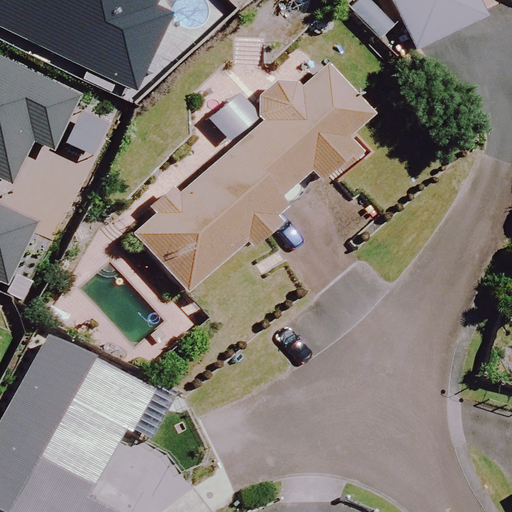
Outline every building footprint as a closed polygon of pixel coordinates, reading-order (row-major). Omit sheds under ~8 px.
[(0,0),(0,30),(130,93),(168,16),(152,8),(155,0),(0,0)] [(387,0),(412,52),(482,18),(472,0),(387,0)] [(0,286),(1,287),(31,226),(0,210),(0,183),(7,187),(28,143),(48,152),(74,100),(0,64),(0,286)] [(353,159),(341,144),(340,143),(364,122),(368,119),(324,68),(320,71),(296,92),(291,87),(272,85),(255,100),(252,119),(257,125),(173,196),(169,192),(146,211),(150,216),(126,237),(179,299),(237,249),(242,255),(269,231),(267,229),(283,215),(272,202),(304,175),(314,186),(331,172),(334,176),(353,159)] [(146,398),(43,341),(0,418),(0,511),(96,511),(80,503),(119,433),(124,436),(146,398)]
